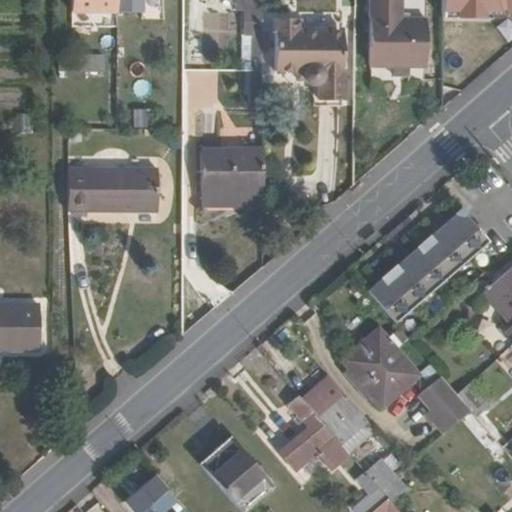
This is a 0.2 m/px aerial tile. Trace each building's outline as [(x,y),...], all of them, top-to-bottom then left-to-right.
[(403,0),(372,0),(371,68),(427,70),(428,23),(403,23),(403,0)] [(511,0),(444,0),(445,20),(492,20),(497,16),(504,16),(511,9),(511,0)] [(300,17),(276,17),(276,70),(305,70),(304,75),(305,78),(308,83),(311,84),(316,85),(320,84),(320,100),(343,101),(345,34),(322,34),(322,29),(299,28),(300,17)] [(245,39),(263,40),(264,23),(246,22),(245,39)] [(253,116),(262,116),(263,42),(256,42),(253,116)] [(105,50),(59,49),(59,65),(105,65),(105,50)] [(191,73),(191,103),(219,103),(220,73),(191,73)] [(134,127),(153,126),(152,109),(133,110),(134,127)] [(201,154),(200,198),(261,199),(261,155),(201,154)] [(156,173),(65,171),(64,215),(155,216),(156,173)] [(199,214),(261,214),(261,199),(200,198),(199,214)] [(439,271),(472,242),(444,210),(416,234),(424,242),(428,247),(423,252),(439,271)] [(423,252),(428,247),(424,242),(418,247),(423,252)] [(511,341),(511,266),(481,292),(509,325),(503,330),(511,341)] [(362,298),(368,293),(349,271),(342,276),(362,298)] [(37,307),(0,306),(0,352),(35,353),(37,307)] [(407,387),(420,376),(393,344),(388,339),(378,326),(339,360),(347,369),(367,391),(382,409),(391,401),(407,387)] [(393,344),(397,340),(393,335),(388,339),(393,344)] [(362,395),(367,391),(347,369),(343,372),(362,395)] [(489,407),(498,399),(478,375),(456,395),(470,410),(474,415),(487,405),(489,407)] [(470,410),(456,395),(441,376),(419,394),(435,412),(432,415),(446,431),(464,416),(470,410)] [(401,412),(417,399),(407,387),(391,401),(401,412)] [(340,445),(367,421),(344,394),(317,418),(340,445)] [(331,469),(349,454),(348,454),(340,445),(317,418),(298,395),(288,404),(307,427),(279,452),(295,471),(316,452),(331,469)] [(481,437),(488,431),(482,425),(474,415),(470,410),(464,416),(481,437)] [(502,447),(508,442),(490,419),(482,425),(488,431),(502,447)] [(372,434),(372,428),(367,421),(340,445),(348,454),(372,434)] [(239,511),(244,511),(272,487),(229,436),(198,463),(239,511)] [(379,489),(391,478),(377,462),(364,472),(379,489)] [(387,498),(379,489),(364,472),(357,478),(370,494),(354,508),(357,511),(371,511),(374,509),(387,498)] [(133,511),(138,511),(166,488),(155,474),(124,501),(133,511)] [(392,504),(404,493),(391,478),(379,489),(387,498),(392,504)] [(387,498),(374,509),(376,511),(398,511),(392,504),(387,498)]
